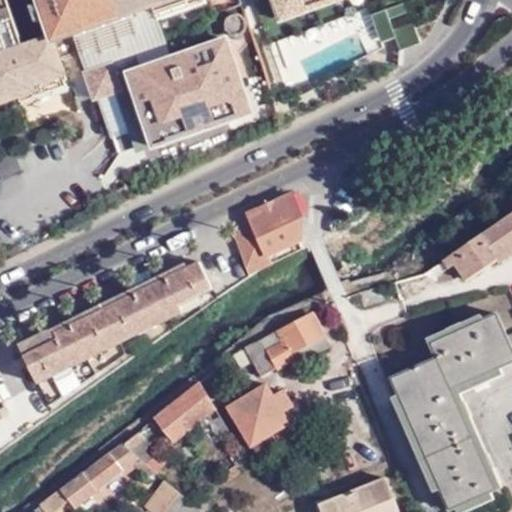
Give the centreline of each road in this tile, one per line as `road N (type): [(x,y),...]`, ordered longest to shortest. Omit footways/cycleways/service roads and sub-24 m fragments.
road 1 (primary): [(0,312),(410,120),(511,43)]
road 2 (primary): [(490,0),(467,42),(398,91),(0,281)]
